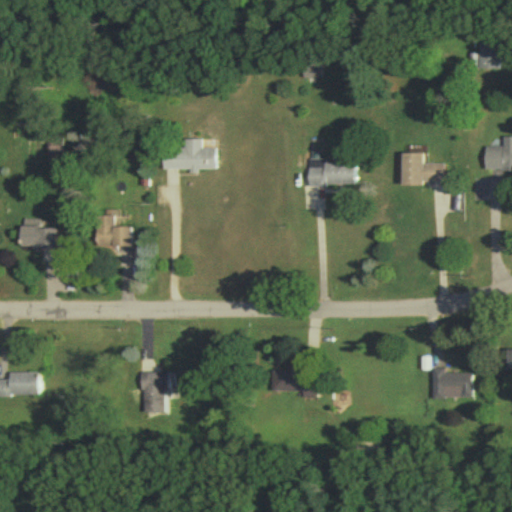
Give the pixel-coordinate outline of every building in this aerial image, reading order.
[(501,73),(501,43),(481,43),(481,73),(501,73)] [(62,164),(62,144),(49,145),(50,165),(62,164)] [(163,174),(217,174),(217,153),(202,153),(202,144),(185,144),(185,153),(163,153),(163,174)] [(424,158),(402,158),(402,189),(445,189),(445,168),(424,168),(424,158)] [(310,166),(310,190),(356,190),(356,166),(310,166)] [(115,221),(97,221),(97,252),(133,252),(133,232),(115,232),(115,221)] [(23,253),(58,253),(58,233),(42,233),(42,224),(23,224),(23,253)] [(273,371),(273,394),(317,394),(317,372),(273,371)] [(171,375),(145,375),(145,417),(171,417),(171,375)] [(13,376),(13,383),(0,382),(0,399),(43,400),(43,376),(13,376)] [(434,402),(473,402),(473,376),(434,376),(434,402)]
